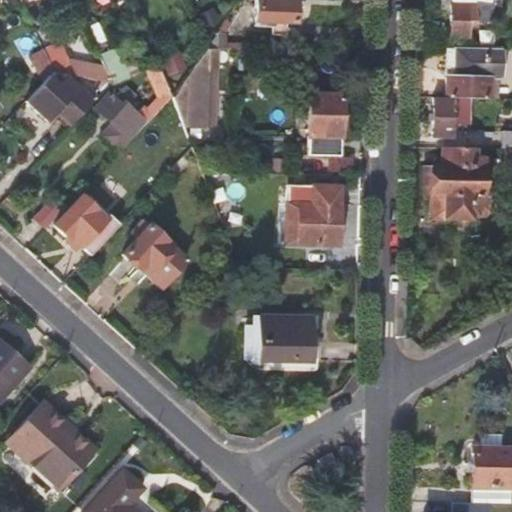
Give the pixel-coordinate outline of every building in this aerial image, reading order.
[(242,5),(240,0),(237,0),(204,47),(207,47),(217,47),(247,48),(248,42),(225,42),(225,32),(242,5)] [(254,0),(254,24),(293,24),(293,0),(254,0)] [(499,7),(500,0),(449,0),(449,36),(471,37),(473,22),(491,22),(492,7),(499,7)] [(58,41),(39,49),(49,72),(48,73),(67,75),(111,85),(104,69),(102,63),(69,66),(58,41)] [(217,47),(207,47),(172,96),(185,128),(215,129),(217,47)] [(504,49),(452,47),(451,62),(444,62),(443,97),(467,98),(490,98),(491,78),(503,78),(504,49)] [(26,64),(41,80),(48,73),(49,72),(39,49),(26,64)] [(126,142),(144,123),(169,96),(169,95),(169,94),(167,89),(159,68),(158,65),(146,70),(142,72),(154,101),(145,112),(140,108),(135,114),(127,106),(134,98),(122,87),(112,99),(108,95),(93,112),(108,125),(96,138),(114,155),(126,142)] [(119,65),(104,69),(111,85),(112,85),(125,79),(119,65)] [(54,111),(69,125),(93,100),(67,75),(59,83),(48,73),(41,80),(22,102),(44,122),(54,111)] [(307,155),(338,155),(340,94),(307,93),(307,155)] [(466,123),(467,98),(443,97),(430,97),(429,136),(452,137),(452,122),(466,123)] [(511,132),(501,132),(500,151),(502,151),(511,150),(511,132)] [(430,167),(429,196),(428,218),(471,220),(471,215),(484,215),(488,212),(489,199),(486,196),(481,196),(481,179),(487,180),(487,173),(492,173),(492,159),(476,158),(476,149),(440,148),(439,167),(430,167)] [(503,169),(511,169),(511,150),(502,151),(503,169)] [(418,196),(429,196),(430,167),(418,167),(418,196)] [(338,187),(283,186),(282,244),(337,245),(338,187)] [(53,225),(88,258),(116,228),(80,195),(53,225)] [(113,250),(157,289),(185,260),(142,219),(113,250)] [(237,291),(238,266),(211,265),(202,275),(215,291),(237,291)] [(256,362),(307,363),(308,317),(258,316),(256,362)] [(0,397),(27,367),(0,342),(0,397)] [(54,489),(86,453),(56,425),(61,420),(41,402),(4,443),(54,489)] [(90,448),(61,420),(56,425),(86,453),(90,448)] [(511,447),(501,447),(501,434),(479,433),(479,447),(471,446),(470,502),(487,503),(511,503),(511,474),(511,447)] [(141,489),(120,470),(81,511),(135,511),(127,505),(138,491),(141,489)] [(487,511),(487,503),(470,502),(450,502),(449,511),(487,511)]
